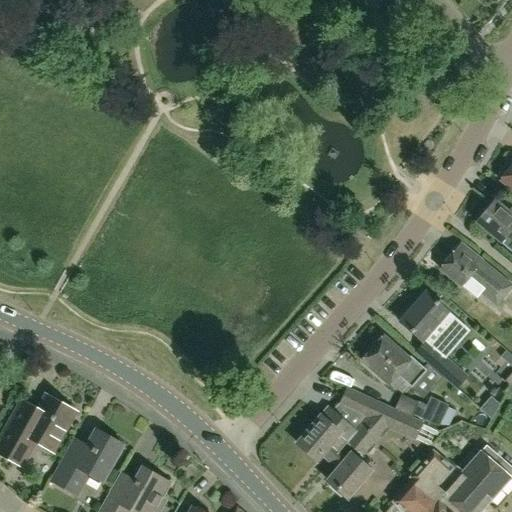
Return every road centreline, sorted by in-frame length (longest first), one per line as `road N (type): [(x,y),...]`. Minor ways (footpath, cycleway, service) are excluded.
road 1 (residential): [(221,451),(437,203),(503,78)]
road 2 (secondary): [(221,451),(135,379),(28,328)]
